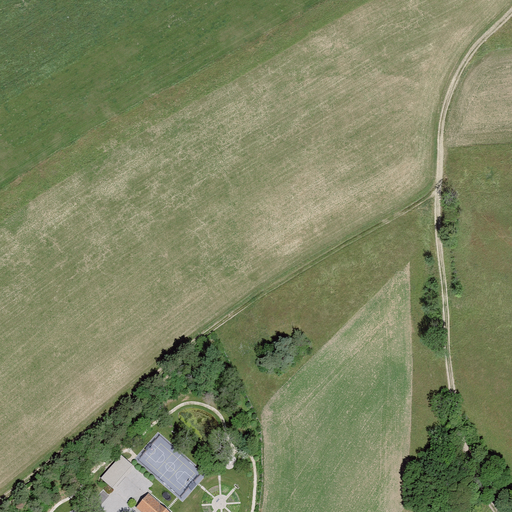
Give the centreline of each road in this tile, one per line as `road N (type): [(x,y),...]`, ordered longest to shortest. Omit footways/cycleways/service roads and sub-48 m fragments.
road 1 (track): [(438,189),(213,328),(0,503)]
road 2 (track): [(511,13),(465,60),(450,89),(438,189),(454,394),(470,464),(495,511)]
